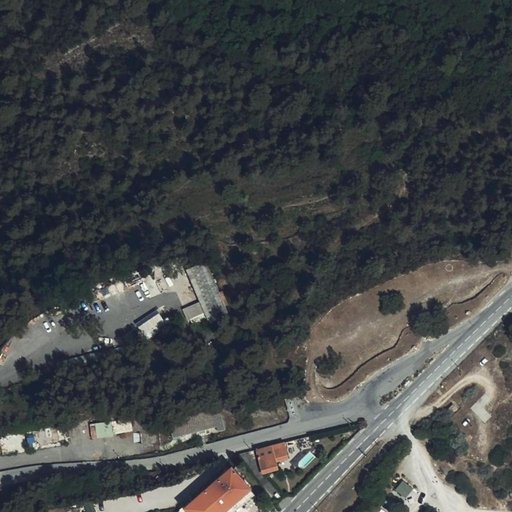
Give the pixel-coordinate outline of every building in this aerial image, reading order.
[(206,265),(187,273),(201,305),(183,313),(188,324),(191,323),(192,325),(205,328),(229,319),(206,265)] [(160,312),(140,324),(149,337),(168,325),(160,312)] [(450,404),(444,411),(448,415),(454,409),(450,404)] [(214,413),(170,425),(173,439),(217,428),(219,433),(226,431),(222,416),(215,418),(214,413)] [(132,418),(125,419),(126,429),(133,428),(132,418)] [(115,435),(114,420),(91,421),(92,436),(115,435)] [(285,444),(257,451),(263,474),(279,470),(277,462),(289,459),(285,444)] [(188,510),(189,511),(225,511),(236,503),(243,509),(256,498),(233,472),(201,498),(188,510)] [(401,479),(394,488),(407,497),(413,487),(401,479)] [(185,506),(188,510),(201,498),(198,495),(185,506)]
